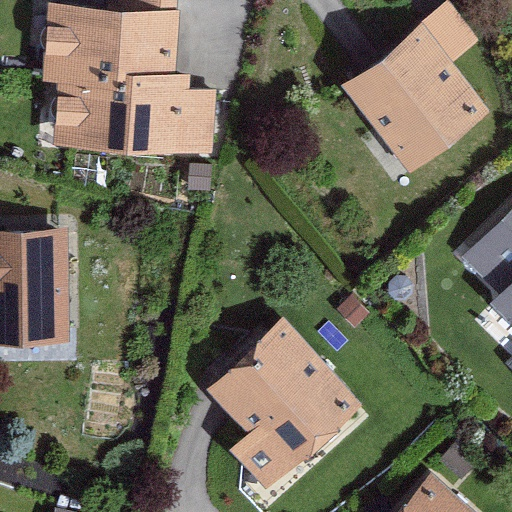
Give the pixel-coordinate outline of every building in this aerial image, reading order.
[(171,95),(174,0),(113,0),(113,10),(53,7),(51,78),(65,78),(63,140),(206,146),(208,97),(171,95)] [(451,12),(423,35),(444,61),(473,38),(451,12)] [(354,88),(411,163),(482,110),(444,61),(423,35),(354,88)] [(212,164),(189,162),(188,179),(188,191),(211,192),(211,179),(212,164)] [(511,219),(474,259),(510,293),(499,305),(511,317),(511,219)] [(0,334),(64,334),(63,236),(0,237),(0,334)] [(347,320),(355,329),(370,314),(360,306),(353,294),(338,310),(347,320)] [(353,405),(286,331),(221,389),(260,432),(239,450),(268,482),(353,405)] [(441,459),(464,479),(473,471),(480,458),(460,439),(447,451),(441,459)] [(471,511),(437,482),(409,511),(471,511)]
